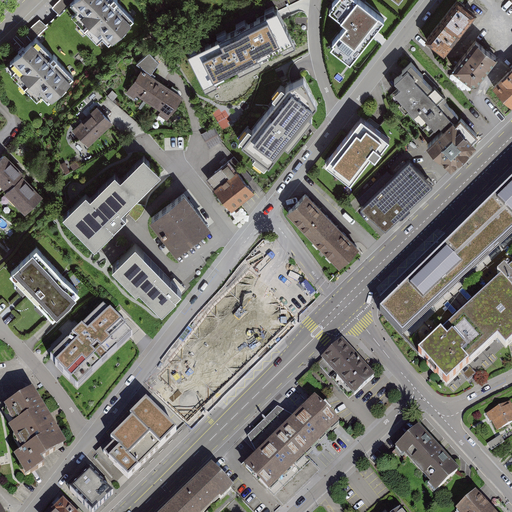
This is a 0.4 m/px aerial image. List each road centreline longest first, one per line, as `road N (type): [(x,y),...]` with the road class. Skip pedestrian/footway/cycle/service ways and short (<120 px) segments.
road 1 (primary): [(134,511),(343,306)]
road 2 (residential): [(92,439),(267,216)]
road 3 (primary): [(343,306),(511,142)]
road 4 (residential): [(419,393),(295,511)]
road 5 (residential): [(341,119),(435,0)]
road 6 (residential): [(0,330),(92,439)]
road 7 (residential): [(315,0),(317,54),(341,119)]
road 8 (residential): [(267,216),(341,119)]
